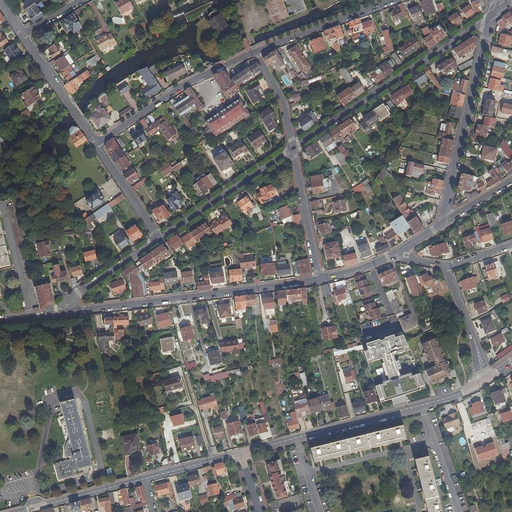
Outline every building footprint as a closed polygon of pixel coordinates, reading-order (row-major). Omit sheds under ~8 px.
[(30,15),(33,21),(43,15),(40,9),(39,10),(37,6),(38,5),(35,0),(25,6),(28,11),(29,10),(31,15),(30,15)] [(135,8),(130,0),(121,0),(116,3),(123,14),(135,8)] [(263,0),(272,22),(288,16),(289,16),(306,9),(302,0),(263,0)] [(433,0),(426,0),(421,2),(426,16),(438,11),(435,5),(433,0)] [(471,3),(474,12),(481,10),(481,7),(478,0),(471,3)] [(444,10),(442,3),(435,5),(438,11),(438,12),(444,10)] [(401,13),(405,11),(401,4),(397,5),(398,8),(388,13),(394,23),(403,18),(401,13)] [(471,14),(474,12),(469,6),(461,11),(466,17),(471,14)] [(422,17),(418,7),(408,11),(413,21),(422,17)] [(73,12),(74,14),(76,18),(82,15),(78,9),(73,12)] [(214,11),(208,15),(210,17),(206,19),(219,37),(229,30),(219,15),(218,16),(214,11)] [(461,20),(456,12),(447,18),(452,26),(461,20)] [(511,36),(511,35),(511,17),(508,12),(503,16),(502,17),(501,19),(497,22),(501,29),(503,29),(511,22),(511,30),(510,32),(500,30),(499,34),(501,34),(511,36)] [(82,29),(76,18),(74,14),(61,22),(67,32),(71,29),(74,33),(82,29)] [(364,34),(361,24),(359,19),(353,21),(348,23),(351,29),(350,29),(349,29),(349,30),(348,31),(348,32),(348,33),(351,34),(353,42),(359,40),(360,39),(359,36),(364,34)] [(373,32),(372,29),(370,21),(361,24),(364,34),(365,35),(367,34),(373,32)] [(146,23),(132,31),(135,36),(148,28),(146,23)] [(432,29),(430,31),(437,42),(444,38),(447,36),(440,25),(437,27),(436,26),(433,28),(434,29),(433,30),(435,31),(434,32),(432,29)] [(333,29),(337,40),(343,38),(339,26),(334,28),(333,29)] [(430,31),(427,26),(422,29),(427,38),(424,40),(426,44),(425,45),(427,48),(428,47),(429,48),(431,47),(437,42),(430,31)] [(340,50),(337,40),(333,29),(327,31),(323,32),(327,42),(331,40),(335,52),(340,50)] [(388,30),(382,31),(384,39),(386,47),(383,48),(382,48),(383,51),(384,53),(393,50),(390,35),(388,30)] [(0,51),(9,46),(4,37),(3,38),(0,33),(0,51)] [(118,43),(112,33),(108,35),(107,34),(95,41),(101,51),(112,44),(113,45),(118,43)] [(499,45),(509,47),(511,36),(501,34),(499,45)] [(461,44),(452,50),(458,59),(476,47),(478,39),(473,36),(461,44)] [(415,37),(411,40),(400,48),(405,56),(419,46),(415,37)] [(325,49),(321,38),(310,42),(313,53),(325,49)] [(243,46),(245,50),(246,49),(250,47),(249,43),(247,39),(241,42),(243,46)] [(12,60),(15,64),(23,59),(13,45),(4,51),(11,60),(12,60)] [(56,47),(55,45),(50,48),(52,52),(50,53),(53,58),(60,53),(59,51),(61,50),(58,46),(56,47)] [(301,73),(310,67),(295,45),(287,51),(301,73)] [(284,65),(285,66),(289,64),(279,48),(270,54),(262,58),(266,65),(275,60),(280,68),(284,65)] [(56,64),(61,71),(70,66),(74,63),(66,52),(62,55),(63,56),(55,62),(56,63),(56,64)] [(404,65),(395,53),(392,56),(400,68),(404,65)] [(88,60),(92,67),(102,61),(101,60),(97,54),(88,60)] [(454,71),(455,70),(457,67),(451,58),(447,61),(447,60),(436,67),(437,68),(436,69),(436,71),(439,69),(443,75),(452,69),(454,71)] [(457,67),(460,73),(471,68),(473,59),(457,67)] [(387,64),(381,69),(379,70),(385,78),(393,72),(391,68),(394,66),(390,61),(387,63),(387,64)] [(252,65),(248,68),(252,75),(254,74),(261,69),(257,62),(252,65)] [(491,76),(502,79),(505,64),(494,62),(491,76)] [(186,63),(175,67),(179,76),(187,73),(186,72),(189,70),(186,63)] [(296,76),(289,64),(285,66),(291,79),(296,76)] [(154,65),(149,69),(152,74),(157,70),(154,65)] [(76,74),(70,66),(61,71),(67,80),(76,74)] [(152,74),(149,69),(147,67),(139,71),(147,84),(141,89),(147,97),(161,88),(152,74)] [(179,76),(175,67),(163,72),(167,81),(179,76)] [(377,83),(385,78),(379,70),(378,68),(377,67),(370,72),(372,75),(371,75),(377,83)] [(429,76),(433,82),(435,80),(427,67),(416,75),(412,77),(418,85),(427,79),(426,78),(429,76)] [(233,81),(239,90),(239,91),(243,88),(240,84),(252,75),(248,68),(232,80),(233,81)] [(345,68),(338,70),(346,83),(348,85),(353,81),(345,68)] [(91,75),(87,70),(80,75),(84,80),(91,75)] [(17,87),(26,80),(26,79),(24,76),(20,71),(16,74),(15,73),(13,74),(14,75),(11,77),(17,87)] [(231,83),(233,81),(232,80),(226,71),(224,72),(231,83)] [(90,82),(92,85),(104,74),(102,72),(90,82)] [(228,98),(239,90),(233,81),(231,83),(224,72),(214,76),(214,77),(228,98)] [(84,80),(80,75),(64,86),(69,92),(70,94),(78,88),(76,85),(84,80)] [(286,75),(282,77),(286,86),(290,84),(286,75)] [(302,87),(322,80),(320,76),(319,77),(305,82),(300,83),(302,87)] [(462,80),(460,86),(452,85),(449,90),(465,93),(468,79),(469,76),(467,76),(465,80),(462,80)] [(488,89),(500,92),(501,87),(499,86),(500,82),(490,79),(488,89)] [(358,83),(350,89),(356,98),(363,92),(364,92),(358,83)] [(126,84),(118,89),(122,95),(131,90),(126,84)] [(257,90),(260,88),(257,84),(246,91),(254,104),(262,99),(260,96),(257,90)] [(399,91),(404,99),(413,93),(408,86),(399,91)] [(27,101),(24,103),(27,108),(41,99),(33,88),(23,96),(27,101)] [(197,98),(195,95),(190,88),(187,90),(184,91),(188,97),(195,107),(198,112),(204,108),(197,98)] [(350,89),(350,88),(337,97),(343,106),(350,102),(356,98),(350,89)] [(390,97),(395,104),(400,101),(403,107),(407,104),(404,99),(399,91),(390,97)] [(247,105),(248,104),(240,92),(239,93),(247,105)] [(464,95),(454,93),(451,106),(461,108),(463,101),(464,95)] [(294,103),(301,101),(299,95),(292,97),(294,103)] [(174,102),(173,99),(170,101),(190,130),(192,129),(190,126),(191,125),(184,115),(195,107),(188,97),(186,98),(184,97),(183,98),(182,96),(180,98),(182,101),(180,102),(178,101),(176,100),(174,102)] [(235,125),(250,114),(240,99),(205,122),(211,130),(214,135),(216,137),(235,125)] [(496,101),(486,99),(482,115),(492,117),(496,101)] [(383,106),(382,105),(380,106),(373,112),(379,121),(388,114),(387,112),(394,107),(390,101),(383,106)] [(501,113),(511,115),(511,105),(510,104),(510,105),(507,104),(503,103),(501,113)] [(460,114),(461,108),(451,106),(449,116),(459,118),(460,114)] [(99,128),(103,125),(103,124),(110,119),(104,109),(103,110),(100,107),(97,109),(99,112),(92,117),(99,128)] [(125,118),(133,112),(130,107),(120,114),(123,119),(125,118)] [(269,131),(276,126),(272,119),(274,117),(269,108),(259,115),(269,131)] [(312,127),(318,123),(312,114),(311,112),(305,116),(307,118),(299,123),(303,129),(305,132),(312,127)] [(363,118),(365,122),(360,125),(364,132),(366,134),(371,131),(369,127),(379,121),(373,112),(363,118)] [(169,123),(165,117),(153,124),(158,131),(160,129),(168,139),(176,134),(168,123),(169,123)] [(483,122),(482,126),(489,127),(494,129),(496,119),(485,117),(484,122),(483,122)] [(344,135),(344,136),(356,128),(350,119),(345,123),(338,127),(344,135)] [(357,127),(358,126),(363,133),(364,132),(360,125),(358,122),(355,124),(357,127)] [(446,125),(441,124),(438,138),(443,139),(448,140),(452,124),(447,123),(446,125)] [(145,129),(150,136),(154,133),(158,131),(153,124),(145,129)] [(482,126),(478,125),(475,135),(486,138),(489,127),(482,126)] [(78,128),(73,127),(67,134),(72,140),(76,137),(82,132),(80,129),(78,128)] [(334,142),(342,136),(344,135),(338,127),(333,130),(328,134),(334,142)] [(142,129),(131,136),(134,141),(137,145),(148,137),(142,129)] [(260,144),(266,140),(259,130),(247,138),(254,149),(259,146),(258,145),(260,144)] [(319,140),(324,149),(334,142),(328,134),(323,137),(319,140)] [(78,149),(88,142),(84,135),(78,139),(74,142),(78,149)] [(122,146),(125,144),(120,137),(117,139),(120,144),(122,146)] [(107,143),(106,148),(110,154),(119,148),(118,145),(113,139),(107,143)] [(443,139),(438,156),(449,158),(451,150),(453,141),(448,140),(443,139)] [(241,141),(229,149),(235,157),(237,160),(245,154),(244,153),(248,150),(241,141)] [(319,152),(324,160),(326,158),(315,142),(310,146),(305,149),(311,158),(319,152)] [(505,154),(509,158),(511,155),(511,153),(508,148),(507,149),(501,143),(499,147),(505,154)] [(496,150),(484,147),(481,158),(493,161),(496,150)] [(115,162),(125,156),(128,154),(127,152),(124,154),(119,148),(110,154),(112,158),(115,162)] [(341,154),(340,152),(334,155),(339,162),(344,158),(341,154)] [(125,156),(115,162),(118,167),(121,171),(130,164),(125,156)] [(230,165),(234,163),(229,156),(217,164),(222,171),(225,169),(226,170),(231,166),(230,165)] [(511,173),(511,161),(508,164),(505,161),(501,164),(510,175),(511,173)] [(181,162),(174,167),(172,169),(173,170),(175,172),(184,166),(181,162)] [(172,169),(169,165),(168,163),(160,168),(165,176),(173,170),(172,169)] [(411,172),(421,174),(423,166),(407,163),(405,177),(410,178),(411,172)] [(139,177),(133,168),(124,175),(127,180),(129,183),(139,177)] [(494,186),(501,182),(493,172),(491,169),(488,171),(493,178),(486,182),(491,188),(494,186)] [(377,178),(384,188),(389,184),(388,182),(391,179),(385,170),(377,178)] [(497,170),(493,172),(501,182),(504,180),(497,170)] [(205,174),(200,178),(201,180),(193,186),(199,195),(217,182),(211,174),(207,177),(205,174)] [(458,188),(458,189),(460,190),(469,192),(472,180),(475,181),(476,177),(461,174),(458,188)] [(325,179),(323,180),(322,175),(309,178),(312,188),(325,185),(328,184),(328,183),(326,183),(325,179)] [(134,190),(150,180),(147,177),(132,187),(134,190)] [(482,193),(487,190),(482,182),(480,178),(476,181),(478,184),(477,184),(482,193)] [(433,180),(432,183),(430,183),(429,186),(431,186),(442,188),(444,182),(433,180)] [(327,187),(329,187),(328,184),(325,185),(312,188),(313,195),(325,192),(328,191),(327,187)] [(275,195),(271,185),(260,190),(264,200),(275,195)] [(441,193),(442,188),(431,186),(430,190),(428,189),(427,195),(434,196),(434,192),(437,192),(437,194),(441,195),(441,193)] [(85,200),(92,210),(105,202),(97,191),(85,200)] [(466,193),(465,196),(468,202),(479,195),(476,192),(471,195),(466,193)] [(170,202),(176,211),(180,208),(179,206),(185,202),(179,193),(172,198),(173,200),(170,202)] [(118,203),(125,198),(123,194),(115,199),(118,203)] [(410,216),(414,213),(411,210),(409,211),(399,195),(392,200),(403,218),(404,219),(410,216)] [(237,203),(244,213),(248,210),(250,213),(252,212),(250,209),(253,206),(247,197),(237,203)] [(118,203),(115,199),(108,204),(110,208),(118,203)] [(332,202),(333,206),(334,206),(336,213),(346,211),(343,199),(332,202)] [(311,209),(318,208),(317,201),(309,203),(310,207),(311,209)] [(111,209),(110,208),(108,204),(94,213),(97,218),(97,219),(111,209)] [(28,294),(35,292),(15,205),(7,207),(28,294)] [(164,205),(160,208),(159,207),(153,211),(160,220),(164,217),(166,219),(170,215),(164,205)] [(288,205),(278,209),(282,220),(292,215),(288,205)] [(89,216),(84,219),(91,229),(98,225),(94,220),(97,218),(94,213),(89,216)] [(224,228),(224,229),(233,223),(226,214),(221,217),(218,219),(224,228)] [(486,217),(489,227),(496,224),(493,215),(486,217)] [(209,224),(215,233),(224,228),(218,219),(217,218),(214,220),(214,221),(209,224)] [(403,230),(404,233),(410,229),(407,223),(404,219),(403,218),(391,225),(396,234),(403,230)] [(416,218),(412,220),(407,223),(410,229),(414,235),(423,229),(416,218)] [(0,267),(11,265),(0,219),(0,267)] [(320,235),(331,232),(330,229),(328,229),(326,221),(316,223),(314,223),(314,226),(318,226),(319,231),(319,232),(319,233),(320,233),(320,235)] [(511,234),(511,223),(511,221),(501,224),(504,236),(511,234)] [(211,233),(205,223),(191,233),(197,242),(211,233)] [(136,226),(127,232),(133,241),(143,235),(136,226)] [(479,240),(480,243),(493,239),(490,229),(479,232),(480,235),(478,236),(479,240)] [(115,240),(121,249),(130,243),(123,234),(122,234),(119,230),(110,237),(113,241),(115,240)] [(391,244),(399,239),(394,230),(385,236),(389,242),(386,244),(390,250),(393,248),(391,244)] [(478,236),(476,232),(473,233),(474,236),(463,239),(466,248),(471,247),(470,243),(479,240),(478,236)] [(191,233),(182,239),(188,248),(197,242),(191,233)] [(170,240),(166,242),(173,253),(176,251),(175,250),(183,244),(178,235),(170,240)] [(373,251),(377,249),(371,237),(368,238),(373,251)] [(373,251),(376,256),(383,253),(390,250),(386,244),(383,237),(379,239),(383,247),(377,249),(373,251)] [(36,244),(40,259),(50,256),(48,249),(50,248),(48,241),(36,244)] [(340,256),(337,242),(325,244),(328,257),(330,259),(334,257),(335,262),(340,260),(340,256)] [(364,244),(364,245),(358,247),(362,258),(371,254),(366,243),(364,244)] [(446,243),(432,247),(435,256),(445,253),(443,247),(447,246),(446,243)] [(156,263),(157,263),(170,255),(163,245),(157,249),(150,253),(156,263)] [(86,260),(98,258),(96,249),(84,251),(86,260)] [(139,261),(142,265),(137,268),(140,272),(140,273),(156,263),(150,253),(142,259),(139,261)] [(358,263),(355,253),(343,256),(345,267),(353,265),(358,263)] [(244,258),(244,257),(240,257),(241,265),(241,269),(246,269),(246,268),(257,267),(255,256),(244,258)] [(295,262),(296,265),(297,273),(296,273),(296,275),(302,274),(305,273),(311,272),(308,257),(303,258),(303,260),(299,261),(295,262)] [(279,274),(279,275),(291,274),(290,265),(287,265),(287,264),(285,261),(277,262),(277,263),(279,274)] [(484,266),(488,279),(497,276),(495,269),(499,268),(497,262),(484,266)] [(261,265),(262,276),(275,275),(275,274),(279,274),(277,263),(261,265)] [(54,282),(69,279),(66,270),(61,271),(59,264),(54,265),(55,270),(51,270),(54,282)] [(142,280),(137,274),(140,272),(137,268),(134,264),(127,269),(124,271),(131,283),(133,286),(134,299),(143,298),(142,280)] [(72,269),(74,277),(84,274),(82,266),(72,269)] [(241,269),(234,270),(230,271),(231,282),(243,280),(241,269)] [(376,270),(383,286),(397,280),(398,279),(393,269),(380,274),(378,269),(376,270)] [(182,272),(184,283),(194,282),(193,271),(182,272)] [(140,273),(140,272),(137,274),(142,280),(143,298),(147,297),(145,281),(144,279),(140,273)] [(178,283),(177,272),(163,274),(164,278),(165,285),(178,283)] [(224,272),(211,273),(212,284),(225,283),(224,272)] [(123,280),(124,279),(120,274),(119,275),(119,276),(119,277),(119,278),(117,279),(117,281),(111,283),(114,295),(127,291),(123,280)] [(418,277),(420,283),(423,281),(425,286),(433,283),(431,277),(428,278),(427,274),(418,277)] [(355,279),(356,283),(358,289),(361,295),(363,299),(370,296),(369,292),(371,292),(369,286),(368,286),(366,280),(364,280),(362,277),(355,279)] [(475,287),(472,277),(460,281),(462,287),(465,287),(466,289),(475,287)] [(164,278),(160,278),(160,282),(150,283),(151,291),(165,290),(165,285),(164,278)] [(205,290),(211,289),(209,278),(204,278),(204,282),(197,283),(198,291),(205,290)] [(414,278),(406,282),(413,299),(421,296),(414,278)] [(335,303),(350,297),(345,280),(336,282),(334,283),(337,290),(332,292),(335,303)] [(35,287),(38,303),(40,310),(48,304),(54,300),(50,284),(35,287)] [(323,285),(327,298),(331,297),(328,284),(327,284),(323,285)] [(293,290),(286,291),(288,301),(302,299),(300,289),(293,290)] [(385,292),(389,302),(395,300),(391,290),(385,292)] [(285,304),(285,301),(288,301),(286,291),(281,291),(277,292),(279,305),(285,304)] [(244,296),(246,305),(256,304),(255,295),(253,295),(244,296)] [(241,308),(241,305),(244,305),(244,306),(246,306),(246,305),(244,296),(238,297),(235,297),(236,309),(241,308)] [(503,305),(510,302),(508,297),(507,296),(500,299),(503,305)] [(263,299),(265,309),(275,308),(275,306),(274,297),(263,299)] [(371,299),(364,302),(365,305),(363,306),(366,312),(369,311),(371,317),(372,317),(373,321),(380,318),(379,315),(380,314),(378,308),(376,309),(374,303),(372,303),(371,299)] [(390,302),(395,314),(397,313),(402,310),(401,306),(398,307),(395,300),(390,302)] [(474,305),(478,314),(486,311),(482,301),(474,305)] [(229,305),(218,306),(220,318),(231,316),(229,305)] [(194,312),(196,320),(208,318),(206,310),(194,312)] [(151,314),(139,317),(141,326),(154,323),(151,314)] [(168,314),(157,316),(160,328),(171,326),(168,314)] [(104,325),(111,325),(111,328),(114,328),(114,326),(117,326),(117,325),(119,324),(119,325),(122,325),(122,324),(129,324),(129,316),(115,317),(115,315),(113,315),(113,317),(104,317),(104,325)] [(410,315),(400,319),(404,329),(414,325),(410,315)] [(494,330),(490,319),(481,323),(485,334),(494,330)] [(118,327),(118,328),(114,328),(111,328),(111,329),(105,330),(105,334),(98,334),(102,354),(110,352),(108,341),(115,340),(125,339),(124,326),(118,327)] [(194,338),(191,326),(180,329),(184,341),(194,338)] [(339,337),(336,326),(323,330),(327,341),(339,337)] [(420,374),(425,372),(415,348),(436,339),(439,346),(433,331),(407,343),(420,374)] [(366,344),(362,345),(367,360),(371,359),(372,362),(382,359),(389,380),(383,382),(383,384),(375,386),(379,399),(383,398),(384,401),(392,399),(394,407),(407,404),(404,395),(420,391),(419,388),(424,387),(420,375),(411,378),(410,375),(400,378),(393,356),(409,351),(402,332),(384,338),(384,340),(379,341),(379,340),(366,344)] [(504,340),(500,333),(490,339),(492,344),(491,344),(493,347),(504,340)] [(173,337),(161,339),(163,348),(164,348),(165,352),(171,350),(172,351),(175,351),(173,337)] [(224,342),(225,350),(226,351),(233,350),(234,353),(239,352),(237,339),(224,341),(224,342)] [(415,348),(431,385),(448,378),(450,373),(446,362),(445,363),(443,358),(444,358),(439,346),(436,339),(415,348)] [(511,351),(511,345),(497,357),(499,360),(505,356),(511,351)] [(218,350),(207,353),(211,365),(221,362),(218,350)] [(347,383),(349,382),(350,382),(354,381),(354,380),(357,379),(355,369),(344,373),(347,383)] [(211,380),(211,382),(229,378),(228,374),(227,372),(210,376),(211,380)] [(306,372),(300,373),(304,387),(309,386),(306,372)] [(180,377),(164,382),(168,397),(184,392),(180,377)] [(291,393),(297,416),(302,415),(306,414),(310,413),(307,401),(303,389),(290,392),(291,393)] [(373,390),(363,393),(367,404),(375,401),(374,396),(375,396),(373,390)] [(502,394),(506,393),(505,390),(492,394),(496,405),(505,402),(502,394)] [(66,400),(59,402),(73,451),(71,451),(73,458),(70,459),(68,453),(52,458),(58,478),(74,474),(72,466),(77,465),(77,469),(92,465),(73,395),(65,397),(66,400)] [(203,409),(211,407),(211,406),(218,404),(215,395),(201,399),(201,401),(198,402),(198,404),(200,409),(203,408),(203,409)] [(333,408),(329,395),(320,397),(324,410),(333,408)] [(310,413),(324,410),(320,397),(307,401),(310,413)] [(353,404),(355,413),(366,410),(364,401),(353,404)] [(472,416),(484,411),(481,401),(472,404),(473,407),(469,409),(472,416)] [(337,407),(340,417),(348,415),(346,405),(337,407)] [(504,424),(511,421),(511,414),(511,412),(501,415),(504,424)] [(449,417),(442,419),(445,430),(460,424),(456,413),(449,415),(449,417)] [(174,427),(184,424),(181,414),(170,417),(171,421),(172,421),(174,427)] [(256,423),(259,434),(267,431),(265,423),(260,424),(259,420),(255,421),(256,423)] [(287,422),(289,431),(299,429),(296,420),(287,422)] [(238,422),(227,425),(230,436),(242,433),(238,422)] [(259,434),(256,423),(254,424),(248,425),(251,436),(259,434)] [(311,448),(314,462),(408,438),(404,425),(311,448)] [(221,427),(214,429),(217,440),(224,438),(221,427)] [(137,435),(122,438),(126,456),(141,453),(137,435)] [(195,448),(193,437),(179,440),(182,452),(195,448)] [(408,440),(408,438),(314,462),(314,463),(408,440)] [(499,445),(504,461),(507,460),(503,449),(510,447),(508,442),(505,443),(499,445)] [(157,443),(147,446),(150,455),(159,453),(157,443)] [(490,458),(497,455),(493,443),(485,446),(486,447),(483,448),(483,447),(475,449),(479,461),(486,459),(487,460),(490,459),(490,458)] [(443,511),(429,457),(416,460),(429,511),(443,511)] [(291,494),(280,458),(269,462),(267,465),(270,474),(269,474),(274,489),(275,489),(277,496),(280,498),(291,494)] [(427,511),(429,511),(416,460),(415,460),(427,511)] [(215,467),(217,476),(219,476),(226,474),(223,463),(214,465),(215,467)] [(193,487),(201,484),(199,477),(198,475),(187,478),(189,484),(190,487),(193,487)] [(169,493),(170,496),(171,496),(174,495),(170,482),(156,486),(159,496),(169,493)] [(190,487),(189,484),(177,487),(180,501),(193,498),(190,487)] [(216,484),(208,487),(210,496),(219,494),(216,484)] [(131,507),(132,509),(141,507),(147,505),(142,486),(137,487),(141,502),(143,501),(144,503),(136,505),(134,498),(129,499),(130,503),(131,507)] [(129,499),(126,489),(121,490),(123,499),(119,500),(121,506),(130,503),(129,499)] [(207,494),(199,496),(201,504),(209,502),(207,494)] [(111,511),(110,504),(109,497),(100,499),(100,505),(105,504),(106,511),(111,511)] [(236,510),(245,507),(242,498),(230,502),(231,504),(233,503),(236,510)] [(81,511),(93,508),(92,506),(94,505),(93,502),(91,502),(90,499),(88,499),(80,501),(81,510),(81,511)] [(72,511),(81,510),(80,501),(71,504),(72,511)]
